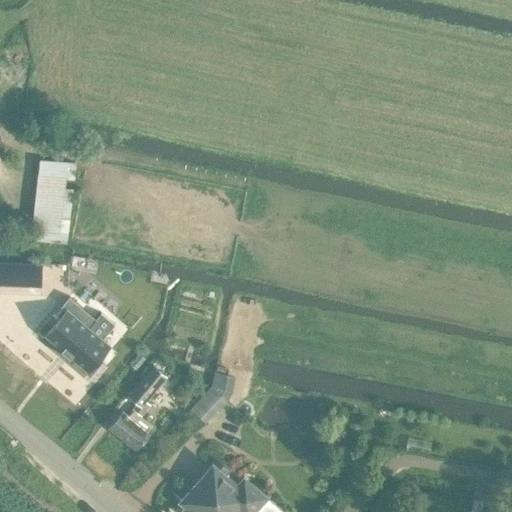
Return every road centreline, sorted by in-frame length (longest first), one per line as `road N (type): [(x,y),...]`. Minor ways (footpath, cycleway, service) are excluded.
road 1 (residential): [(150,0),(0,105)]
road 2 (unclassified): [(119,511),(0,410)]
